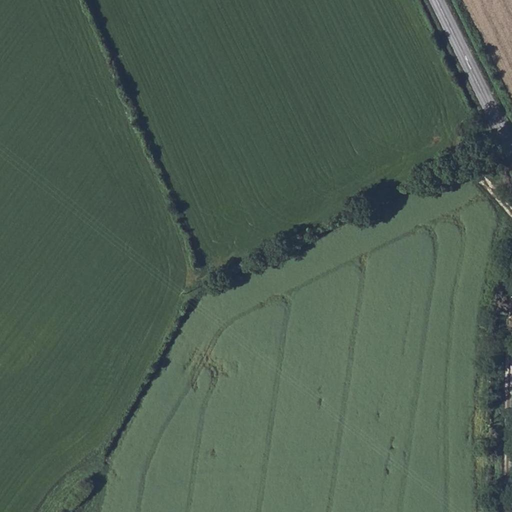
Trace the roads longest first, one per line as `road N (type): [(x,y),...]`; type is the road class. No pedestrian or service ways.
road 1 (track): [(505,511),(511,325)]
road 2 (secondary): [(435,0),(511,155)]
